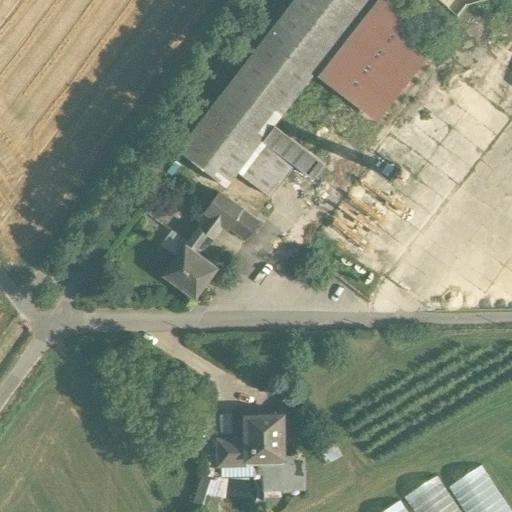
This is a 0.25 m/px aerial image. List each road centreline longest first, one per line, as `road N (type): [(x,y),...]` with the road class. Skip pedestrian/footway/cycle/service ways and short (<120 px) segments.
road 1 (residential): [(54,330),(511,320)]
road 2 (track): [(54,330),(60,353),(162,511)]
